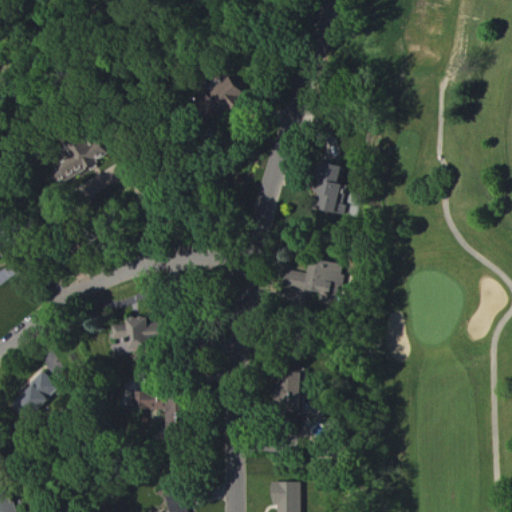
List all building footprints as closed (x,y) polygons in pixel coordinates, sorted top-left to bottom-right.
[(231,104),(247,106),(249,85),(233,84),(231,104)] [(325,210),(346,215),(353,188),(332,183),(325,210)] [(317,291),(341,298),(345,286),(350,287),(353,277),(349,276),(351,269),(324,261),(318,279),(304,274),(301,284),(317,289),(317,291)] [(141,352),(160,351),(160,344),(179,343),(179,323),(159,324),(158,319),(119,321),(120,341),(140,340),(141,352)] [(321,402),(322,374),(303,373),(302,401),(321,402)] [(25,401),(41,418),(69,392),(53,375),(25,401)] [(198,442),(199,416),(191,416),(192,397),(180,397),(179,442),(198,442)] [(0,511),(19,511),(8,479),(1,482),(0,479),(0,511)] [(309,511),(309,484),(282,485),(283,508),(286,508),(286,511),(309,511)] [(195,511),(190,493),(172,498),(175,511),(195,511)]
